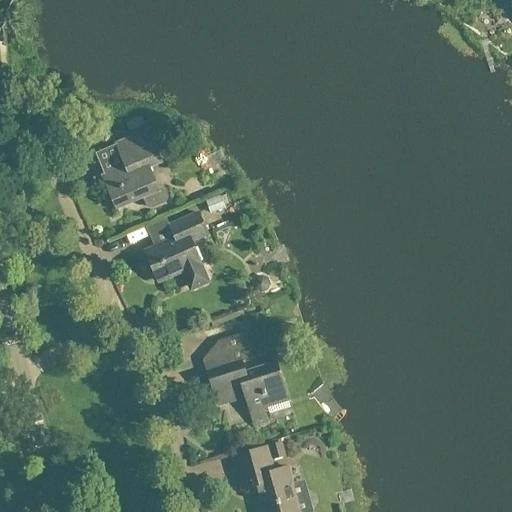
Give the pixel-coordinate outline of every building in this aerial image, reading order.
[(511,0),(501,0),(511,13),(511,0)] [(138,118),(122,125),(126,136),(142,129),(138,118)] [(123,168),(100,178),(114,211),(141,200),(144,207),(150,209),(163,204),(165,198),(163,194),(156,191),(147,170),(159,165),(145,132),(113,146),(123,168)] [(218,197),(203,203),(208,216),(224,210),(218,197)] [(152,249),(142,254),(149,270),(151,269),(157,284),(180,274),(187,289),(191,291),(203,286),(205,281),(198,266),(193,268),(186,253),(192,251),(189,244),(206,237),(196,215),(167,228),(172,241),(152,249)] [(225,367),(205,374),(212,397),(227,393),(230,403),(243,398),(252,427),(265,423),(261,411),(267,409),(265,404),(284,398),(273,365),(254,371),(247,348),(243,334),(217,343),(225,367)] [(283,459),(279,444),(265,448),(270,463),(283,459)] [(264,450),(231,459),(240,492),(251,489),(254,497),(256,497),(260,511),(295,511),(289,487),(291,487),(286,469),(270,474),(264,450)]
